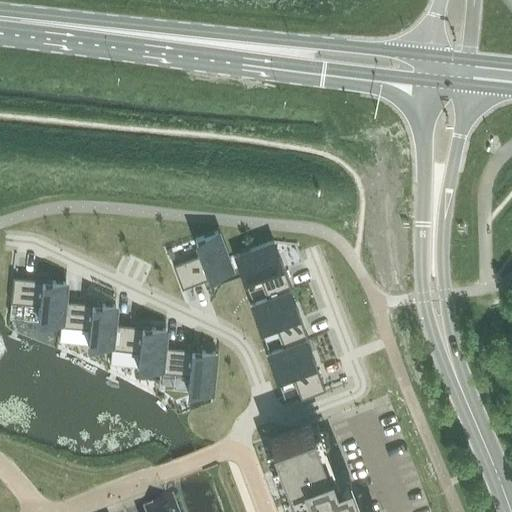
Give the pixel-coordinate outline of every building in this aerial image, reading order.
[(201,253),(173,264),(182,288),(219,274),(218,273),(232,268),(218,231),(196,239),(201,253)] [(273,241),(236,255),(244,277),(258,272),(268,298),(289,290),(290,292),(293,290),(282,261),(281,262),(273,241)] [(13,276),(10,302),(39,305),(38,320),(60,322),(62,323),(64,300),(66,283),(44,281),(44,279),(13,276)] [(268,298),(252,304),(261,327),(275,321),(285,347),(306,339),(306,341),(309,340),(298,311),(297,311),(290,292),(289,290),(268,298)] [(60,322),(60,326),(89,329),(88,344),(110,346),(112,346),(114,323),(116,306),(93,304),(94,303),(64,300),(62,323),(60,322)] [(110,346),(110,349),(139,352),(138,367),(160,369),(161,369),(164,347),(166,330),(143,327),(143,326),(114,323),(112,346),(110,346)] [(285,347),(268,353),(277,376),(291,371),(301,398),(326,389),(315,360),(314,360),(306,341),(306,339),(285,347)] [(160,369),(159,372),(189,375),(187,390),(211,393),(215,353),(193,351),(193,350),(164,347),(161,369),(160,369)] [(356,511),(342,474),(332,478),(311,424),(270,440),(291,496),(302,492),(309,511),(356,511)]
